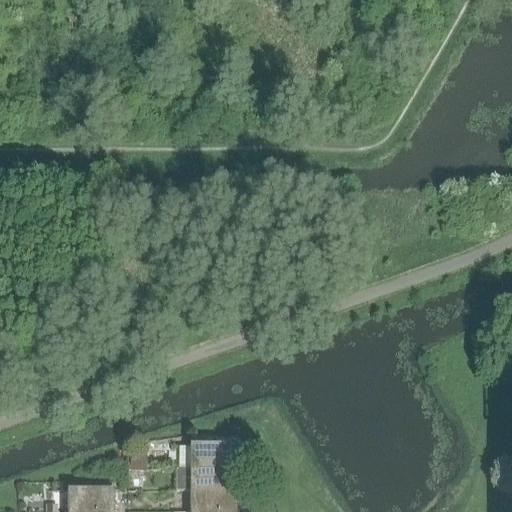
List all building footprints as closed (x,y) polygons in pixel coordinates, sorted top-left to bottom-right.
[(236,472),(236,449),(236,448),(190,448),(190,472),(236,472)] [(130,452),(129,473),(135,474),(147,474),(147,452),(130,452)] [(236,472),(190,472),(190,493),(236,493),(236,472)] [(113,511),(114,493),(114,492),(68,492),(67,511),(113,511)] [(190,493),(190,511),(236,511),(236,493),(190,493)]
